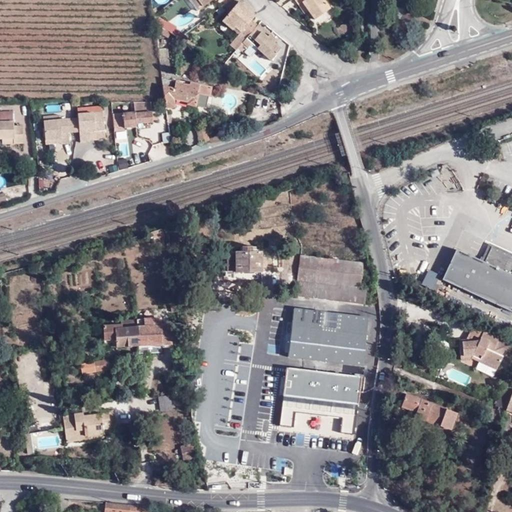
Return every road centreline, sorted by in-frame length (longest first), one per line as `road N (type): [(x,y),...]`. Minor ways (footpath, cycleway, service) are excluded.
road 1 (unclassified): [(373,504),(391,292),(335,96)]
road 2 (primary): [(0,482),(373,504)]
road 3 (unclassified): [(335,96),(258,137),(0,218)]
road 4 (unknown): [(315,461),(274,436),(274,275)]
road 5 (residential): [(269,0),(353,88)]
